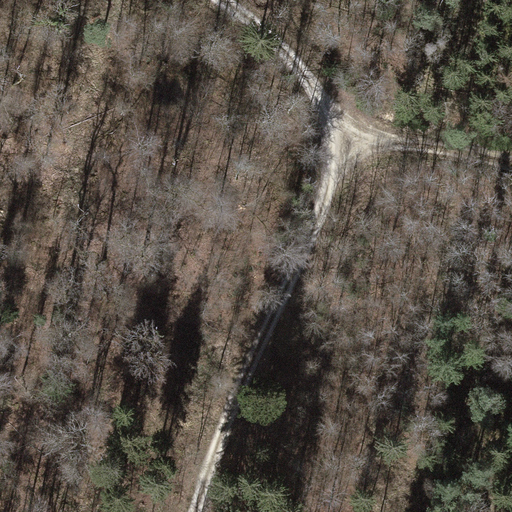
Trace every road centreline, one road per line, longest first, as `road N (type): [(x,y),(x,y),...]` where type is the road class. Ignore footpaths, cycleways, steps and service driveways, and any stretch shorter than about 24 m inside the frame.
road 1 (track): [(193,511),(218,431),(339,178),(370,149),(415,137),(511,162)]
road 2 (track): [(226,0),(318,99),(415,137)]
